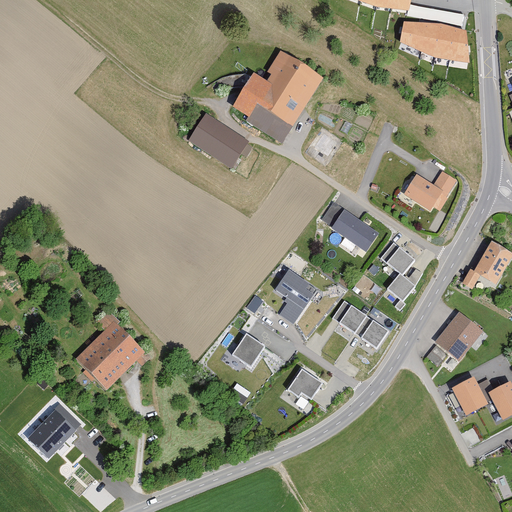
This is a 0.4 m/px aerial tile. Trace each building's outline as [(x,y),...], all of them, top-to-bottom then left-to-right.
[(467,31),(442,23),(404,21),(400,42),(436,56),(469,62),(467,31)] [(323,81),(281,55),(264,83),(253,76),(233,110),(247,118),(244,124),(282,147),(323,81)] [(206,115),(188,142),(231,171),(250,144),(206,115)] [(414,171),(402,188),(426,204),(438,187),(441,189),(451,176),(438,167),(428,180),(414,171)] [(345,212),(333,204),(321,221),(332,229),(345,212)] [(332,229),(331,231),(366,255),(379,236),(345,212),(332,229)] [(416,262),(394,244),(381,260),(401,276),(388,292),(403,304),(416,289),(403,278),(416,262)] [(511,258),(511,254),(491,244),(475,274),(469,271),(462,285),(473,291),(480,278),(496,287),(511,258)] [(309,286),(288,272),(274,293),(288,303),(278,317),(294,328),(313,298),(304,293),(309,286)] [(389,333),(345,303),(334,319),(342,324),(340,327),(377,352),(389,333)] [(114,323),(117,327),(121,325),(108,310),(95,321),(104,332),(114,323)] [(459,314),(434,344),(459,364),(483,334),(459,314)] [(117,327),(114,323),(104,332),(76,360),(107,392),(145,355),(117,327)] [(265,349),(245,337),(232,357),(251,370),(265,349)] [(322,386),(301,371),(287,391),(298,399),(302,394),(312,401),(322,386)] [(474,380),(452,391),(466,419),(489,407),(474,380)] [(511,386),(510,384),(488,396),(503,423),(511,418),(511,386)] [(77,433),(54,411),(26,439),(50,462),(77,433)] [(26,437),(43,422),(37,415),(21,430),(26,437)]
